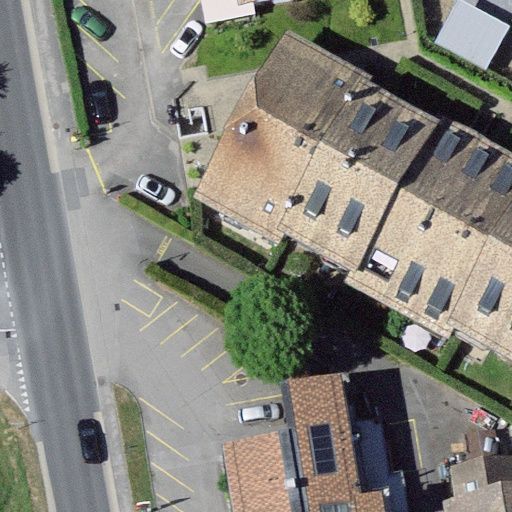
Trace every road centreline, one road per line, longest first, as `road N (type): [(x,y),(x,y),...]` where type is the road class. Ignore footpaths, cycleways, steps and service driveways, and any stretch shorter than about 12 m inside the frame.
road 1 (secondary): [(52,322),(0,22)]
road 2 (secondary): [(83,511),(52,322)]
